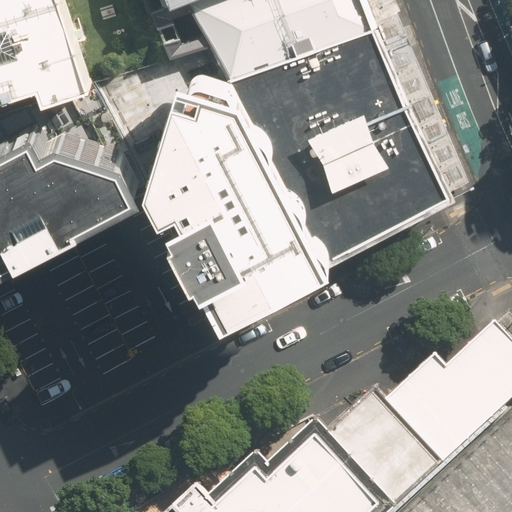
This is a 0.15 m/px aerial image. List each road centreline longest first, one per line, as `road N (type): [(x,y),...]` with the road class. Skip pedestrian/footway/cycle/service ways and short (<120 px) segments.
road 1 (residential): [(0,496),(511,233)]
road 2 (secondary): [(511,118),(462,0)]
